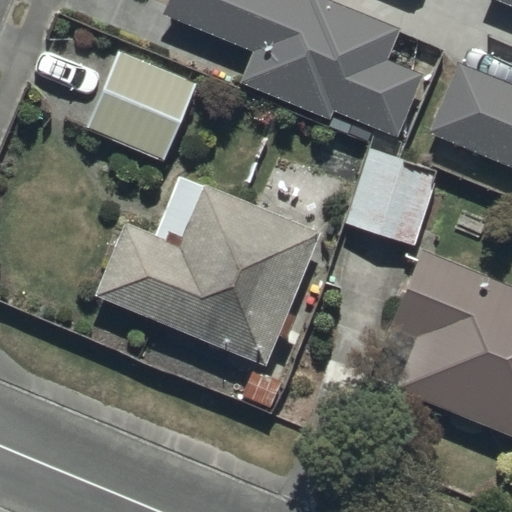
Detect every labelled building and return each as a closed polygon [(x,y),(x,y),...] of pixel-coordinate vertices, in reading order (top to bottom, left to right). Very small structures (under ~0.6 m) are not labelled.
[(332,109),(395,136),(421,73),(386,59),(399,27),(333,0),(167,0),(162,13),(252,50),(239,81),(328,118),(332,109)] [(84,126),(163,159),(196,81),(117,48),(84,126)] [(511,84),(457,61),(428,131),(511,166),(511,84)] [(344,222),(412,245),(437,170),(369,147),(344,222)] [(93,294),(265,364),(320,231),(179,174),(154,233),(124,221),(93,294)] [(392,388),(511,436),(511,286),(420,249),(387,327),(412,338),(392,388)]
